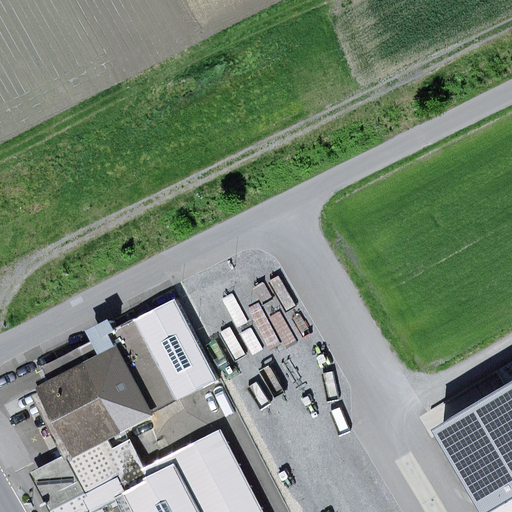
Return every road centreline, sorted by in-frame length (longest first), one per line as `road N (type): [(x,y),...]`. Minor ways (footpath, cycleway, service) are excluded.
road 1 (unclassified): [(0,345),(511,92)]
road 2 (unknown): [(295,199),(411,415)]
road 3 (unknown): [(511,350),(411,415)]
